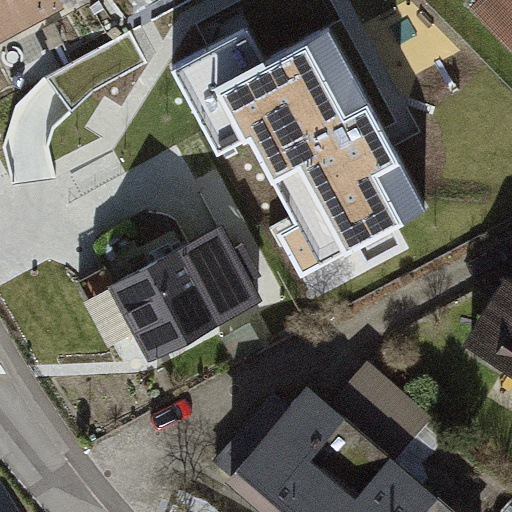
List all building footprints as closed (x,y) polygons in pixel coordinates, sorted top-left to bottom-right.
[(49,0),(0,0),(0,41),(57,15),(49,0)] [(511,0),(470,0),(467,3),(511,49),(511,0)] [(246,24),(166,66),(213,154),(245,137),(291,223),(276,231),(300,276),(359,245),(366,257),(396,241),(388,226),(422,208),(327,28),(265,60),(246,24)] [(223,225),(110,283),(149,358),(262,300),(223,225)] [(511,287),(510,286),(456,387),(511,416),(511,287)] [(445,511),(312,397),(226,496),(244,511),(445,511)]
